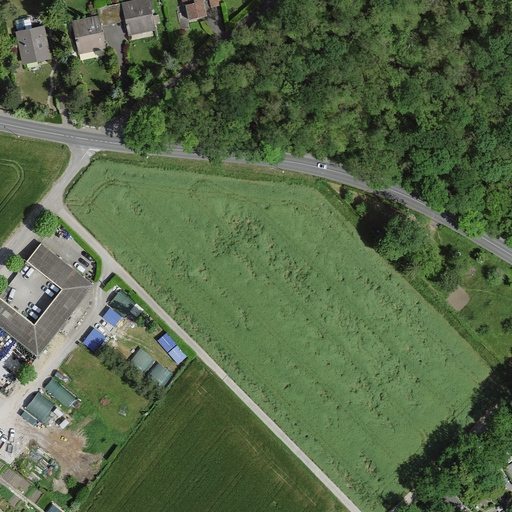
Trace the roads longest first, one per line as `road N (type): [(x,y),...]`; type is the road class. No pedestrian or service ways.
road 1 (track): [(52,198),(358,511)]
road 2 (tertiary): [(511,255),(417,200),(336,171),(101,141)]
road 3 (residential): [(275,0),(101,141)]
road 4 (track): [(395,511),(511,399)]
